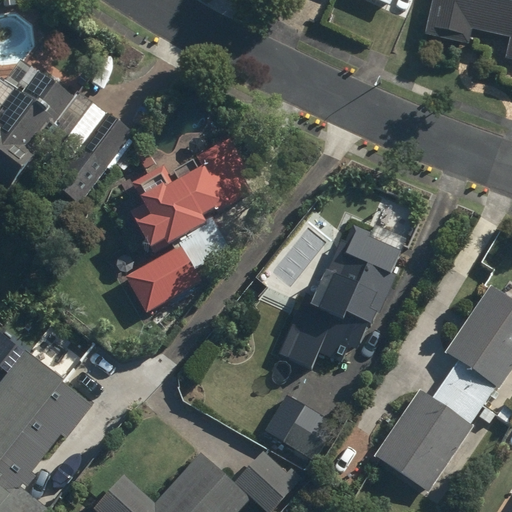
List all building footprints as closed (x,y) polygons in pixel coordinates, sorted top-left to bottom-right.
[(370,0),(391,9),(395,0),(370,0)] [(511,0),(433,0),(426,37),(469,46),(472,32),(511,40),(507,57),(511,57),(511,0)] [(0,187),(8,193),(37,153),(61,171),(50,186),(78,207),(132,133),(76,93),(73,98),(37,73),(17,100),(10,94),(0,107),(0,187)] [(126,279),(146,314),(200,284),(193,271),(231,250),(212,216),(253,193),(225,142),(197,158),(202,168),(174,184),(164,167),(132,185),(143,205),(129,213),(150,250),(164,242),(166,247),(178,240),(184,251),(165,261),(164,258),(126,279)] [(313,297),(307,294),(279,354),(311,369),(319,353),(340,363),(348,346),(355,350),(367,324),(370,326),(376,313),(379,314),(397,276),(391,273),(400,253),(346,228),(313,297)] [(373,458),(429,495),(511,370),(511,300),(490,286),(445,354),(456,361),(432,398),(419,390),(373,458)] [(66,440),(93,405),(25,353),(0,384),(0,511),(47,511),(49,509),(21,487),(61,436),(66,440)] [(286,397),(265,432),(314,461),(335,426),(286,397)] [(263,453),(235,483),(265,511),(270,511),(297,485),(263,453)] [(239,511),(250,501),(200,456),(155,505),(124,477),(93,511),(239,511)]
